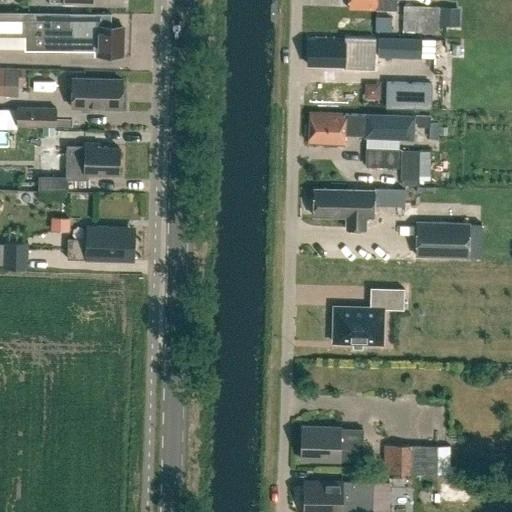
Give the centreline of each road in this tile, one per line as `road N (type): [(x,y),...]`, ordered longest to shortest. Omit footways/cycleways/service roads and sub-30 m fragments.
road 1 (residential): [(281,511),(296,0)]
road 2 (secondary): [(172,511),(185,0)]
